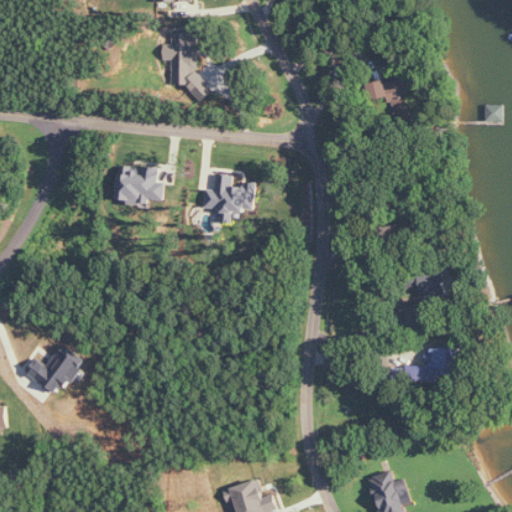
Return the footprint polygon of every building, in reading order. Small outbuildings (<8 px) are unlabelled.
[(200,33),(175,32),(175,45),(167,44),(166,60),(176,61),(175,91),(211,91),(212,75),(201,75),(201,47),(200,47),(200,33)] [(376,92),(377,99),(390,95),(386,81),(373,84),(376,92)] [(162,167),(122,166),(121,200),(130,200),(130,204),(152,204),(153,199),(168,199),(168,183),(162,183),(162,167)] [(208,208),(225,209),(224,223),(236,223),(237,210),(258,212),(260,183),(249,182),(248,187),(236,187),(237,176),(220,174),(218,190),(209,190),(208,208)] [(448,273),(421,276),(423,297),(450,294),(448,273)] [(413,328),(438,323),(434,303),(409,307),(413,328)] [(50,367),(41,359),(30,372),(61,397),(86,366),(65,348),(50,367)] [(459,348),(434,348),(433,367),(410,366),(410,381),(440,382),(440,376),(459,376),(459,348)] [(0,435),(12,434),(9,403),(0,403),(0,435)] [(409,479),(399,481),(396,471),(373,478),(383,511),(408,511),(407,505),(416,502),(409,479)]
